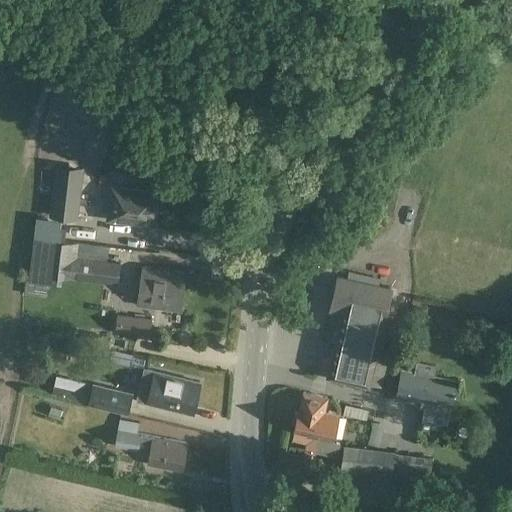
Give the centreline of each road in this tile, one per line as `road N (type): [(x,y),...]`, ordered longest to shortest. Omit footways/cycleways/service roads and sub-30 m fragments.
road 1 (unclassified): [(259,511),(254,406),(276,235),(326,136),(450,0)]
road 2 (unknown): [(253,467),(481,499)]
